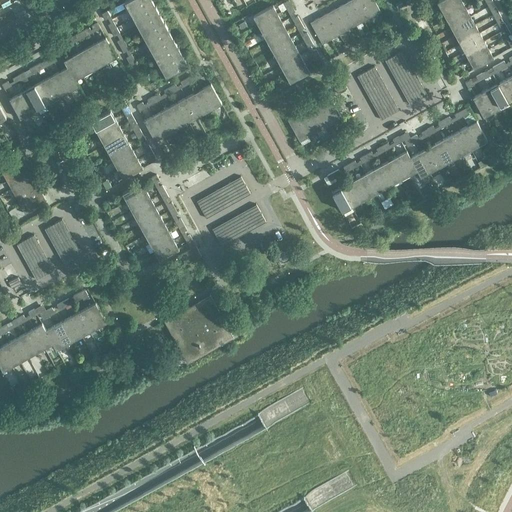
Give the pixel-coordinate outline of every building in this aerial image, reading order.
[(131,9),(146,0),(125,0),(125,1),(126,1),(131,9)] [(135,17),(155,6),(151,0),(146,0),(131,9),(135,17)] [(292,5),(289,0),(288,0),(284,2),(287,8),(292,5)] [(363,20),(352,0),(351,0),(344,4),(355,24),(363,20)] [(372,15),(363,0),(352,0),(363,20),(372,15)] [(381,11),(374,0),(363,0),(372,15),(380,11),(380,12),(381,11)] [(443,10),(460,0),(440,0),(437,2),(438,2),(443,10)] [(447,18),(466,8),(461,0),(460,0),(443,10),(447,18)] [(259,24),(277,14),(273,6),(274,5),(273,4),(253,15),(254,16),(255,16),(259,24)] [(355,24),(344,4),(336,9),(347,29),(355,24)] [(295,11),(292,5),(287,8),(290,14),(295,11)] [(140,25),(160,14),(155,6),(135,17),(140,25)] [(498,11),(495,6),(490,8),(493,14),(498,11)] [(452,26),(470,16),(466,8),(447,18),(452,26)] [(347,29),(336,9),(328,13),(339,33),(347,29)] [(476,21),(487,16),(483,9),(473,14),(476,21)] [(111,16),(107,10),(102,13),(105,19),(111,16)] [(502,17),(498,11),(493,14),(496,20),(502,17)] [(339,33),(328,13),(319,18),(330,38),(339,33)] [(144,33),(164,22),(160,14),(140,25),(144,33)] [(264,32),(282,22),(277,14),(259,24),(264,32)] [(301,22),(298,16),(293,19),(296,25),(301,22)] [(457,34),(475,24),(470,16),(452,26),(457,34)] [(330,38),(319,18),(311,22),(311,21),(310,22),(322,44),(323,43),(322,42),(330,38)] [(117,27),(113,21),(108,24),(111,30),(117,27)] [(101,28),(98,22),(92,26),(95,31),(101,28)] [(149,42),(169,30),(164,22),(144,33),(149,42)] [(268,40),(286,30),(282,22),(264,32),(268,40)] [(304,28),(301,22),(296,25),(299,30),(304,28)] [(507,28),(504,22),(499,25),(502,31),(507,28)] [(461,43),(479,33),(475,24),(457,34),(461,43)] [(120,33),(117,27),(111,30),(115,36),(120,33)] [(90,34),(88,31),(87,28),(81,32),(84,37),(90,34)] [(511,33),(507,28),(502,31),(505,36),(511,33)] [(153,50),(173,39),(169,30),(149,42),(153,50)] [(273,48),(291,38),(286,30),(268,40),(273,48)] [(84,37),(81,32),(75,35),(78,40),(79,39),(84,37)] [(310,38),(307,33),(302,35),(305,41),(310,38)] [(466,51),(484,41),(479,33),(461,43),(466,51)] [(117,56),(106,36),(105,37),(106,37),(98,42),(108,60),(116,56),(117,56)] [(73,43),(72,40),(71,37),(65,41),(68,46),(73,43)] [(126,43),(123,38),(117,41),(121,46),(126,43)] [(277,57),(295,47),(291,38),(273,48),(277,57)] [(313,44),(310,38),(305,41),(308,47),(313,44)] [(158,58),(178,47),(173,39),(153,50),(158,58)] [(68,46),(65,41),(59,44),(62,49),(68,46)] [(470,59),(488,49),(484,41),(466,51),(470,59)] [(108,60),(98,42),(89,46),(99,65),(108,60)] [(129,49),(126,43),(121,46),(124,52),(129,49)] [(454,55),(461,53),(459,45),(452,47),(454,55)] [(99,65),(89,46),(81,51),(91,69),(99,65)] [(162,66),(182,55),(178,47),(158,58),(162,66)] [(282,65),(300,55),(295,47),(277,57),(282,65)] [(319,55),(316,49),(311,52),(314,58),(319,55)] [(474,68),(494,57),(493,57),(488,49),(470,59),(475,67),(474,68)] [(403,50),(385,60),(409,104),(427,95),(403,50)] [(91,69),(81,51),(73,56),(83,74),(91,69)] [(60,59),(58,54),(57,53),(52,56),(54,62),(60,59)] [(135,60),(132,54),(126,57),(130,63),(135,60)] [(166,75),(188,63),(187,63),(182,55),(162,66),(167,74),(166,75)] [(286,73),(304,63),(300,55),(282,65),(286,73)] [(322,60),(319,55),(314,58),(317,63),(322,60)] [(54,62),(52,56),(46,60),(49,65),(54,62)] [(83,74),(73,56),(65,60),(64,59),(67,66),(68,67),(74,78),(75,78),(83,74)] [(138,66),(135,60),(130,63),(133,69),(138,66)] [(507,66),(506,63),(504,61),(498,64),(501,69),(507,66)] [(44,68),(42,65),(41,62),(35,66),(38,71),(44,68)] [(290,82),(310,71),(309,71),(304,63),(286,73),(291,81),(290,82)] [(501,69),(498,64),(493,67),(495,72),(501,69)] [(38,71),(35,66),(29,69),(32,74),(38,71)] [(374,66),(357,75),(381,120),(399,111),(374,66)] [(74,78),(68,67),(60,71),(70,90),(78,85),(78,86),(79,86),(75,79),(75,78),(74,78)] [(206,74),(203,69),(197,72),(200,77),(206,74)] [(490,75),(489,73),(488,70),(482,73),(485,78),(490,75)] [(27,77),(26,74),(24,71),(19,75),(22,80),(27,77)] [(70,90),(60,71),(52,76),(62,94),(70,90)] [(144,76),(141,71),(136,73),(139,79),(144,76)] [(153,78),(150,73),(144,76),(147,82),(153,78)] [(485,78),(482,73),(476,76),(479,81),(485,78)] [(22,80),(19,75),(13,78),(16,83),(22,80)] [(195,80),(193,77),(192,75),(186,78),(189,83),(195,80)] [(62,94),(52,76),(43,81),(53,99),(62,94)] [(147,82),(144,76),(139,79),(142,85),(147,82)] [(347,88),(341,76),(331,81),(338,93),(347,88)] [(189,83),(186,78),(180,81),(183,86),(189,83)] [(474,84),(473,82),(471,79),(465,82),(468,87),(474,84)] [(511,99),(511,88),(507,79),(498,83),(508,102),(511,99)] [(11,86),(9,83),(8,81),(2,84),(5,89),(11,86)] [(53,99),(43,81),(35,85),(45,103),(53,99)] [(222,103),(211,83),(210,83),(211,84),(203,88),(213,107),(221,102),(221,103),(222,103)] [(508,102),(498,83),(490,88),(500,106),(508,102)] [(178,89),(177,87),(176,84),(170,87),(173,92),(178,89)] [(45,103),(35,85),(27,90),(37,108),(45,103)] [(173,92),(170,87),(164,90),(167,96),(173,92)] [(213,107),(203,88),(194,93),(205,111),(213,107)] [(500,106),(490,88),(482,92),(492,111),(500,106)] [(37,108),(27,90),(19,94),(29,112),(37,108)] [(492,111),(482,92),(474,97),(473,96),(484,116),(484,115),(492,111)] [(162,98),(161,96),(159,93),(153,96),(156,101),(162,98)] [(205,111),(194,93),(186,97),(196,116),(205,111)] [(29,112),(19,94),(11,99),(10,98),(21,118),(21,117),(29,112)] [(156,101),(153,96),(148,99),(150,105),(156,101)] [(342,118),(330,96),(329,97),(330,97),(322,102),(333,122),(341,118),(342,118)] [(196,116),(186,97),(178,102),(188,120),(196,116)] [(128,107),(125,101),(120,104),(123,110),(128,107)] [(146,107),(144,105),(143,102),(137,105),(140,111),(146,107)] [(188,120),(178,102),(170,107),(180,125),(188,120)] [(333,122),(322,102),(314,106),(325,127),(333,122)] [(325,127),(314,106),(305,111),(316,131),(325,127)] [(180,125),(170,107),(162,111),(172,129),(180,125)] [(469,113),(468,110),(466,107),(460,111),(463,116),(469,113)] [(97,128),(115,118),(110,110),(111,109),(91,120),(92,120),(97,128)] [(172,129),(162,111),(153,116),(163,134),(172,129)] [(316,131),(305,111),(297,116),(308,136),(316,131)] [(463,116),(460,111),(454,114),(457,119),(458,118),(463,116)] [(134,118),(131,112),(126,115),(129,121),(134,118)] [(163,134),(153,116),(145,120),(145,119),(144,120),(155,140),(156,139),(155,138),(163,134)] [(308,136),(297,116),(289,120),(289,119),(288,120),(300,141),(301,141),(300,140),(308,136)] [(452,122),(451,119),(449,116),(444,120),(447,125),(452,122)] [(101,136),(119,126),(115,118),(97,128),(101,136)] [(137,123),(134,118),(129,121),(132,126),(137,123)] [(447,125),(444,120),(438,123),(441,128),(447,125)] [(488,140),(476,120),(476,121),(468,125),(478,144),(486,139),(487,140),(488,140)] [(478,144),(468,125),(460,130),(470,148),(478,144)] [(106,144),(124,134),(119,126),(101,136),(106,144)] [(436,131),(434,128),(433,126),(427,129),(430,134),(436,131)] [(143,134),(140,128),(135,131),(138,137),(143,134)] [(430,134),(427,129),(421,132),(424,137),(426,136),(430,134)] [(470,148),(460,130),(452,135),(462,153),(470,148)] [(110,153),(128,143),(124,134),(106,144),(110,153)] [(146,140),(143,134),(138,137),(141,143),(146,140)] [(419,140),(418,137),(417,135),(411,138),(414,143),(419,140)] [(462,153),(452,135),(444,139),(454,157),(462,153)] [(402,141),(399,136),(393,139),(396,144),(402,141)] [(414,143),(411,138),(405,141),(408,146),(414,143)] [(454,157),(444,139),(435,144),(445,162),(454,157)] [(391,147),(389,145),(388,142),(382,145),(385,150),(391,147)] [(115,161),(133,151),(128,143),(110,153),(115,161)] [(445,162),(435,144),(427,148),(437,166),(445,162)] [(152,151),(149,145),(144,148),(147,153),(152,151)] [(385,150),(382,145),(376,148),(379,154),(385,150)] [(437,166),(427,148),(419,153),(429,171),(437,166)] [(417,169),(411,157),(410,156),(407,150),(406,150),(407,151),(398,155),(409,174),(417,169)] [(0,165),(3,171),(23,160),(19,152),(20,152),(19,151),(0,161),(0,165)] [(119,169),(137,159),(133,151),(115,161),(119,169)] [(155,156),(152,151),(147,153),(150,159),(155,156)] [(374,156),(373,154),(371,151),(366,154),(369,159),(374,156)] [(429,171),(419,153),(411,157),(417,169),(417,170),(421,177),(421,176),(421,175),(429,171)] [(369,159),(366,154),(360,157),(363,163),(369,159)] [(409,174),(398,155),(390,160),(400,178),(409,174)] [(123,178),(143,167),(142,167),(137,159),(119,169),(124,177),(123,178)] [(8,180),(28,169),(23,160),(3,171),(8,180)] [(358,165),(356,163),(355,160),(349,163),(352,169),(358,165)] [(400,178),(390,160),(382,165),(392,183),(400,178)] [(352,169),(349,163),(343,166),(346,172),(352,169)] [(392,183),(382,165),(374,169),(384,187),(392,183)] [(12,188),(32,177),(28,169),(8,180),(12,188)] [(341,174),(340,172),(339,169),(333,172),(336,178),(341,174)] [(384,187),(374,169),(366,174),(376,192),(384,187)] [(336,178),(333,172),(327,176),(330,181),(336,178)] [(160,180),(157,174),(151,177),(155,183),(160,180)] [(376,192),(366,174),(357,178),(367,196),(376,192)] [(197,200),(206,218),(251,193),(241,176),(197,200)] [(31,199),(27,191),(37,185),(32,177),(12,188),(21,204),(31,199)] [(367,196),(357,178),(349,183),(359,201),(367,196)] [(128,201),(146,191),(142,183),(143,182),(142,182),(122,193),(123,193),(124,193),(128,201)] [(359,201),(349,183),(341,187),(351,205),(359,201)] [(46,201),(41,193),(37,185),(27,191),(31,199),(21,204),(26,212),(25,213),(25,214),(47,201),(46,201)] [(166,191),(163,185),(157,188),(160,194),(166,191)] [(423,185),(419,188),(424,197),(429,194),(423,185)] [(351,205),(341,187),(333,192),(332,191),(343,211),(343,210),(351,205)] [(133,209),(151,199),(146,191),(128,201),(133,209)] [(169,197),(166,191),(160,194),(161,194),(163,199),(164,199),(169,197)] [(137,217),(155,207),(151,199),(133,209),(137,217)] [(175,207),(172,202),(166,204),(170,210),(175,207)] [(90,216),(83,203),(73,209),(80,221),(88,216),(89,216),(90,216)] [(109,209),(111,215),(127,209),(125,204),(109,209)] [(212,229),(222,246),(266,221),(257,204),(212,229)] [(142,226),(160,216),(155,207),(137,217),(142,226)] [(178,213),(175,207),(170,210),(173,216),(178,213)] [(146,234),(164,224),(160,216),(142,226),(146,234)] [(184,224),(181,218),(175,221),(179,227),(184,224)] [(64,264),(82,254),(62,219),(45,228),(64,264)] [(151,242),(169,232),(164,224),(146,234),(151,242)] [(187,229),(184,224),(179,227),(182,232),(187,229)] [(155,250),(174,240),(169,232),(151,242),(155,250)] [(36,280),(54,270),(34,234),(17,244),(36,280)] [(193,240),(190,234),(185,237),(188,243),(193,240)] [(159,259),(179,248),(178,248),(174,240),(155,250),(160,258),(159,259)] [(201,256),(198,249),(196,246),(180,255),(185,264),(201,256)] [(25,289),(18,277),(8,282),(15,294),(25,289)] [(88,294),(87,292),(85,289),(79,292),(82,298),(88,294)] [(82,298),(79,292),(73,296),(76,301),(82,298)] [(71,304),(70,301),(68,298),(63,302),(66,307),(71,304)] [(232,337),(219,313),(214,316),(211,310),(205,299),(179,313),(166,321),(172,331),(173,333),(175,332),(178,338),(179,338),(189,357),(202,350),(217,342),(218,344),(228,339),(232,337)] [(66,307),(63,302),(57,305),(60,310),(66,307)] [(107,322),(96,302),(95,302),(96,303),(88,307),(98,325),(106,321),(106,322),(107,322)] [(55,313),(54,310),(52,307),(46,311),(49,316),(55,313)] [(98,325),(88,307),(79,312),(89,330),(98,325)] [(37,314),(34,309),(28,312),(31,317),(37,314)] [(49,316),(46,311),(41,314),(43,319),(49,316)] [(89,330),(79,312),(71,316),(81,335),(89,330)] [(26,320),(25,317),(24,315),(18,318),(21,323),(26,320)] [(81,335),(71,316),(63,321),(73,339),(81,335)] [(21,323),(18,318),(12,321),(15,326),(21,323)] [(73,339),(63,321),(55,326),(65,344),(73,339)] [(53,342),(46,330),(47,330),(46,329),(42,323),(42,324),(34,328),(44,346),(52,342),(53,342)] [(10,329),(9,327),(7,324),(1,327),(4,332),(10,329)] [(65,344),(55,326),(47,330),(46,330),(53,342),(52,342),(53,343),(57,349),(57,348),(65,344)] [(44,346),(34,328),(26,333),(36,351),(44,346)] [(36,351),(26,333),(18,337),(28,356),(36,351)] [(28,356),(18,337),(9,342),(20,360),(28,356)] [(20,360),(9,342),(1,347),(11,365),(20,360)] [(11,365),(1,347),(0,347),(0,364),(3,370),(4,370),(3,369),(11,365)] [(261,412),(268,426),(311,402),(304,388),(261,412)] [(349,471),(305,496),(312,509),(357,484),(349,471)]
